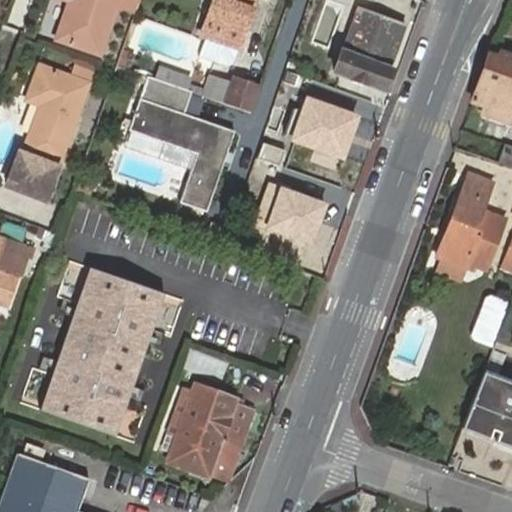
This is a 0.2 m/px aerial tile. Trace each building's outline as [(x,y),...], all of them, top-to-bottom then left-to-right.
[(51,0),(40,33),(52,37),(63,3),(52,0),(51,0)] [(72,0),(72,1),(57,39),(101,55),(118,7),(136,13),(141,0),(72,0)] [(212,0),(207,16),(210,17),(203,36),(206,38),(200,56),(228,65),(233,62),(238,49),(254,0),(212,0)] [(343,52),(335,74),(386,91),(394,69),(391,68),(406,26),(362,10),(347,53),(343,52)] [(499,60),(488,56),(472,100),(485,104),(511,113),(508,120),(511,121),(511,57),(501,53),(499,60)] [(57,166),(60,167),(92,84),(42,65),(28,102),(43,107),(24,154),(19,151),(5,187),(44,202),(57,166)] [(250,113),(260,88),(233,79),(232,83),(210,76),(203,96),(250,113)] [(147,77),(140,99),(129,130),(194,154),(177,202),(204,213),(233,132),(185,116),(192,93),(147,77)] [(359,118),(306,97),(289,141),(342,161),(359,118)] [(511,113),(485,104),(483,111),(508,120),(511,113)] [(497,165),(511,170),(511,148),(504,145),(497,165)] [(494,184),(469,175),(448,227),(453,229),(442,259),(467,268),(468,263),(488,271),(506,220),(483,212),(494,184)] [(331,206),(278,185),(261,229),(314,249),(331,206)] [(437,257),(442,259),(453,229),(448,227),(437,257)] [(0,303),(10,307),(20,279),(32,248),(0,235),(0,303)] [(467,268),(442,259),(436,273),(461,283),(467,268)] [(63,341),(89,272),(81,269),(68,305),(56,339),(63,341)] [(102,438),(129,365),(155,295),(89,272),(63,341),(36,413),(102,438)] [(155,295),(129,365),(137,368),(149,335),(162,298),(155,295)] [(492,352),(510,307),(490,300),(485,302),(471,339),(473,345),(492,352)] [(29,411),(36,413),(63,341),(56,339),(43,374),(29,411)] [(137,368),(129,365),(102,438),(111,441),(124,404),(137,368)] [(511,383),(484,373),(463,429),(490,439),(493,431),(500,433),(496,442),(511,447),(511,383)] [(178,407),(159,457),(212,475),(223,444),(239,449),(253,411),(236,404),(237,401),(191,385),(189,392),(197,395),(191,412),(178,407)] [(80,511),(93,480),(22,453),(0,511),(80,511)]
